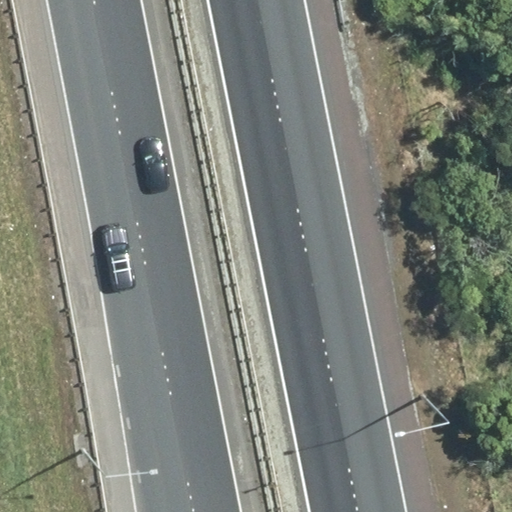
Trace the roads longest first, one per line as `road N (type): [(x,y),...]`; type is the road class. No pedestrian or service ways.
road 1 (motorway): [(258,0),(358,511)]
road 2 (motorway): [(195,511),(97,0)]
